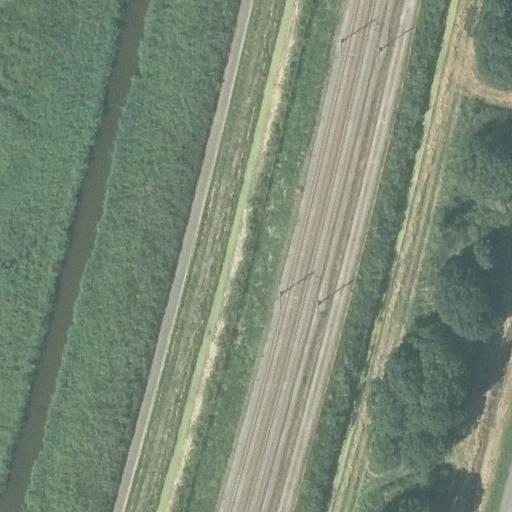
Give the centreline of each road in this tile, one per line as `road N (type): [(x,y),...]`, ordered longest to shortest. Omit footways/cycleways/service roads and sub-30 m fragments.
road 1 (track): [(245,0),(114,511)]
road 2 (track): [(284,511),(414,0)]
